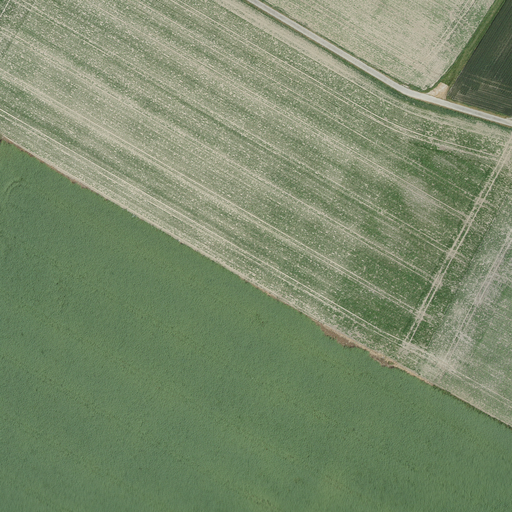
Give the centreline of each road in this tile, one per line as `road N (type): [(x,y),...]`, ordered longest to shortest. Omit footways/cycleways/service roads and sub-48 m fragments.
road 1 (track): [(252,0),(406,92),(511,124)]
road 2 (track): [(498,0),(446,82),(424,98)]
